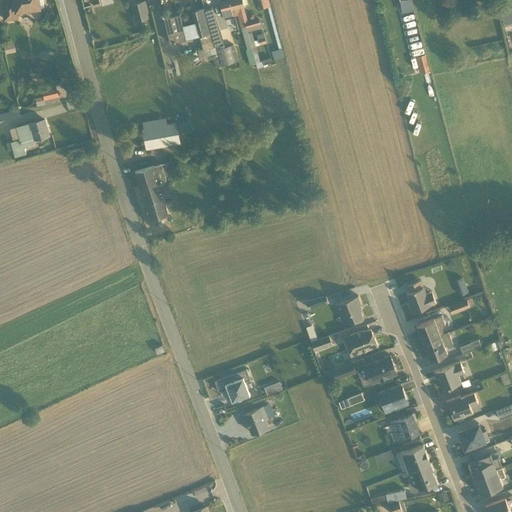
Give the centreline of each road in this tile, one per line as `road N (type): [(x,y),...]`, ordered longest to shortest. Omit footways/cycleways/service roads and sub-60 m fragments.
road 1 (residential): [(239,511),(128,212),(69,0)]
road 2 (residential): [(468,511),(382,298)]
